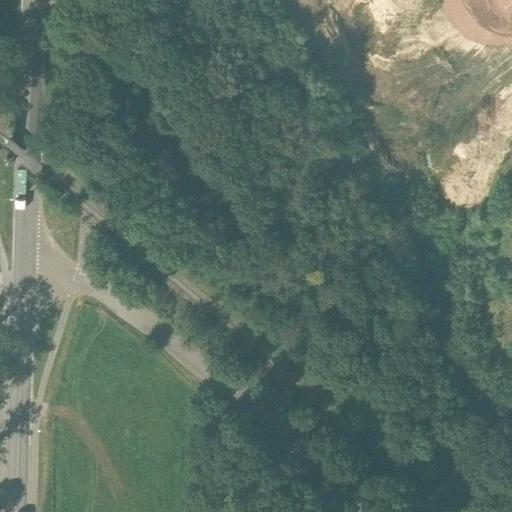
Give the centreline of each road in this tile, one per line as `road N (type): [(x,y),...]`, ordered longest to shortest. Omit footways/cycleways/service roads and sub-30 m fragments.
road 1 (unclassified): [(386,511),(120,299),(24,271)]
road 2 (secondary): [(24,271),(33,0)]
road 3 (secondary): [(15,511),(24,271)]
